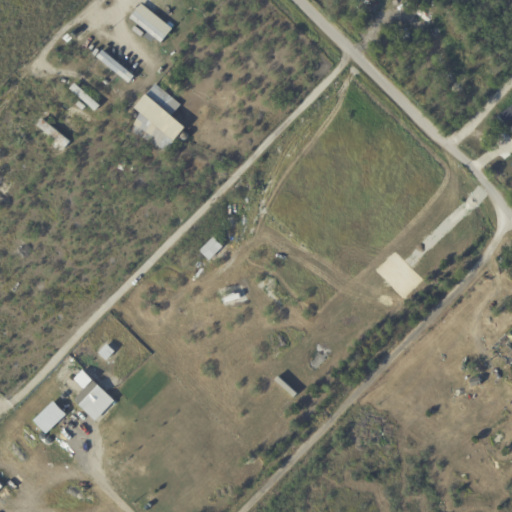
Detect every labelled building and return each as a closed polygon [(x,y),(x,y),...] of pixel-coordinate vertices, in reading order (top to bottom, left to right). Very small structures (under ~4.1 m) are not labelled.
[(103,0),(91,13),(85,8),(92,0),(103,0)] [(147,7),(176,29),(165,43),(133,19),(144,4),(147,7)] [(115,46),(144,69),(133,84),(101,58),(112,43),(115,46)] [(87,101),(91,97),(75,84),(71,89),(87,101)] [(164,89),(172,96),(168,101),(159,93),(164,89)] [(140,119),(163,131),(156,145),(133,132),(140,119)] [(59,142),(63,137),(48,123),(43,128),(59,142)] [(0,189),(6,194),(11,186),(0,177),(0,189)] [(200,250),(210,260),(223,247),(214,237),(200,250)] [(116,351),(107,344),(99,353),(108,360),(116,351)] [(95,421),(115,402),(94,380),(74,399),(95,421)] [(47,434),(67,414),(54,401),(34,420),(47,434)]
